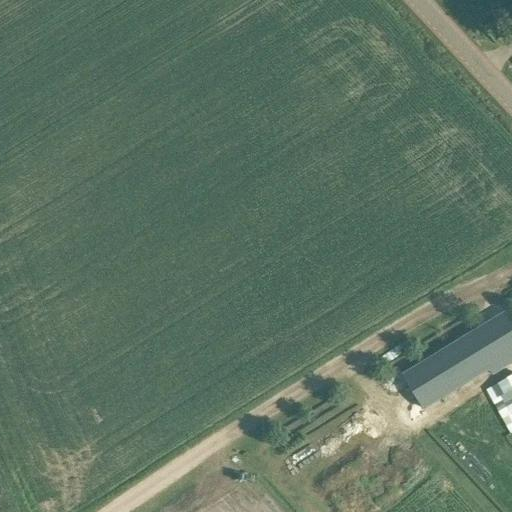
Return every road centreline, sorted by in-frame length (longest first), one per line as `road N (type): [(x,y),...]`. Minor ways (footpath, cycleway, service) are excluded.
road 1 (unclassified): [(122,511),(511,272)]
road 2 (tertiary): [(511,99),(418,0)]
